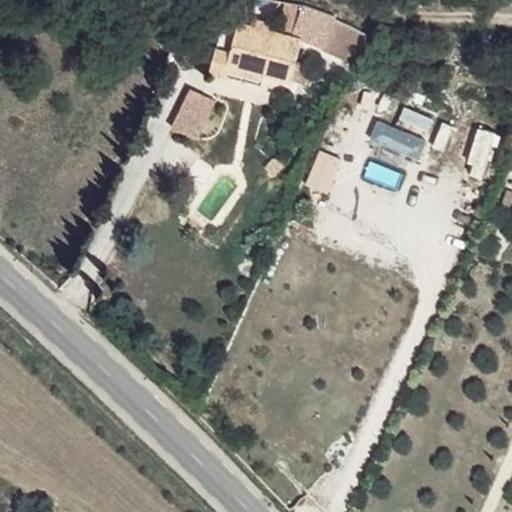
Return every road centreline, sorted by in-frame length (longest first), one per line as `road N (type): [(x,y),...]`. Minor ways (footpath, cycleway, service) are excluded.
road 1 (primary): [(0,271),(260,511)]
road 2 (track): [(511,17),(387,0)]
